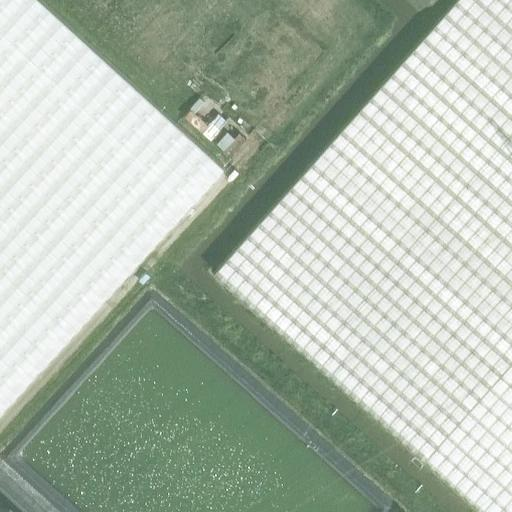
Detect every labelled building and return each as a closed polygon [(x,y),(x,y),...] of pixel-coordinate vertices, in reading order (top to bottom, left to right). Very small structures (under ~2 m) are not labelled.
[(0,0),(0,407),(125,272),(153,241),(223,165),(41,0),(0,0)] [(238,241),(213,270),(290,338),(421,456),(484,511),(511,511),(511,0),(454,0),(422,36),(375,87),(364,100),(238,241)] [(190,108),(183,115),(202,131),(208,124),(195,112),(190,108)] [(208,124),(202,131),(210,139),(227,120),(218,113),(208,124)] [(223,149),(222,150),(230,157),(246,138),(239,132),(234,137),(223,149)]
